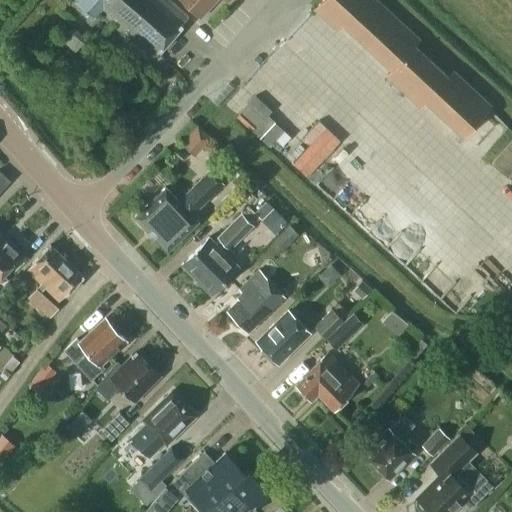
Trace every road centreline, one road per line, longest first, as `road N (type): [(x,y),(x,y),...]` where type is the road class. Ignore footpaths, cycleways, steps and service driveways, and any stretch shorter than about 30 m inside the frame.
road 1 (tertiary): [(348,511),(114,257)]
road 2 (unclassified): [(76,214),(279,0)]
road 3 (unclassified): [(0,400),(114,257)]
